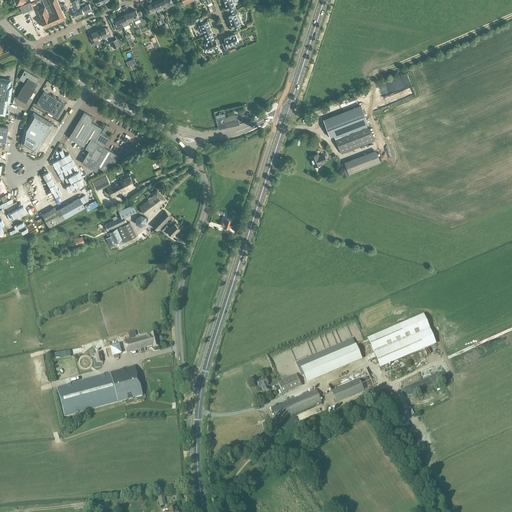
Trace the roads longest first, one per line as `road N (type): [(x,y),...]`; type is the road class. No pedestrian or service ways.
road 1 (secondary): [(200,384),(283,118)]
road 2 (track): [(511,14),(309,103),(291,100)]
road 3 (tertiary): [(187,149),(206,200),(180,285),(179,347)]
road 4 (residential): [(179,347),(53,384)]
road 5 (secondary): [(204,511),(194,454),(200,384)]
road 6 (secondary): [(283,118),(321,0)]
